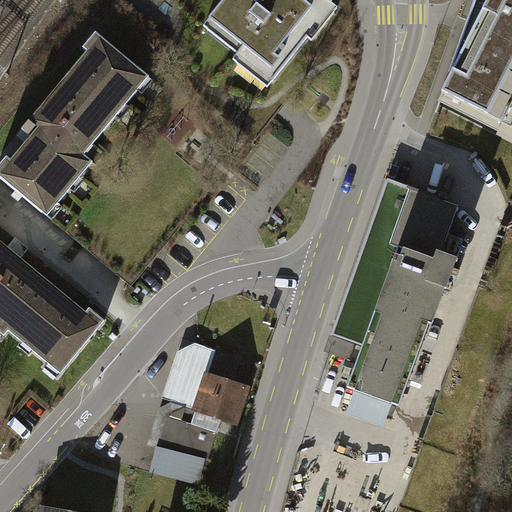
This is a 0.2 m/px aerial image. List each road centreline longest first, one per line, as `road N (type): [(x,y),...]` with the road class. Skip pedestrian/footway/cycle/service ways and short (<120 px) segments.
road 1 (residential): [(0,507),(186,300),(241,278),(319,285)]
road 2 (tertiary): [(319,285),(391,80),(402,0)]
road 3 (tertiary): [(251,511),(319,285)]
